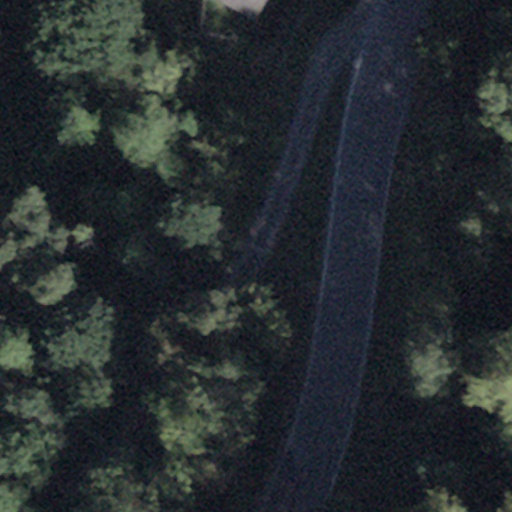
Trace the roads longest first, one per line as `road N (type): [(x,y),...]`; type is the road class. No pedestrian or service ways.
road 1 (track): [(53,511),(165,351),(212,239),(287,104),(352,27),(404,5)]
road 2 (tertiary): [(298,511),(345,320),(372,108),(407,0)]
